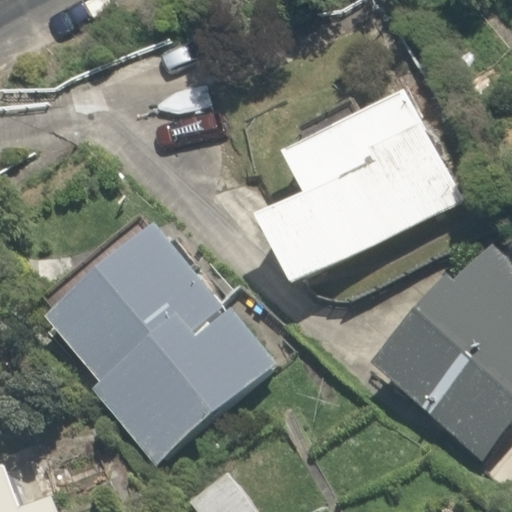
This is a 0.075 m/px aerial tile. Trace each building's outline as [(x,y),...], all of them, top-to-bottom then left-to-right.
[(460,200),(402,92),(282,157),(304,198),(259,223),(296,290),(460,200)] [(282,359),(237,306),(216,323),(139,231),(37,317),(159,463),(282,359)] [(511,417),(511,285),(486,245),(375,365),(475,457),(511,417)] [(0,511),(59,511),(38,454),(0,467),(0,511)] [(264,511),(220,468),(179,508),(182,511),(264,511)]
